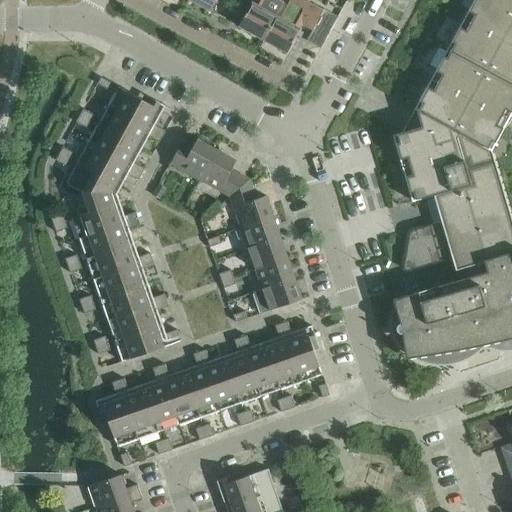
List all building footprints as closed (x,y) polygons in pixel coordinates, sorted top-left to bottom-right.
[(189,0),(211,12),(217,0),(189,0)] [(255,0),(254,4),(252,3),(239,27),(263,40),(284,4),(277,0),(255,0)] [(287,53),(301,29),(300,29),(302,25),(312,31),(323,11),(302,0),(285,0),(284,4),(263,40),(287,53)] [(392,318),(391,322),(392,326),(392,330),(393,335),(395,338),(397,342),(399,346),(402,349),(404,351),(405,359),(413,358),(415,359),(419,360),(423,362),(427,363),(432,364),(436,365),(440,365),(444,365),(448,364),(453,364),(457,363),(461,361),(465,360),(468,358),(472,356),(476,353),(479,351),(482,348),(485,345),(509,339),(511,340),(511,217),(492,150),(504,128),(504,126),(511,114),(511,113),(511,0),(474,0),(415,109),(402,133),(393,135),(412,202),(434,196),(439,213),(442,223),(433,225),(414,230),(413,230),(412,231),(411,232),(410,233),(409,235),(409,236),(403,267),(403,268),(404,269),(404,270),(405,270),(405,271),(406,271),(407,271),(408,271),(443,261),(443,260),(452,258),(456,271),(467,268),(469,277),(439,286),(421,291),(419,292),(417,286),(413,288),(409,290),(402,295),(401,297),(393,300),(395,307),(394,310),(392,314),(392,318)] [(112,83),(101,77),(97,84),(108,90),(112,83)] [(90,212),(72,218),(122,362),(181,342),(177,330),(166,334),(157,310),(169,306),(164,294),(153,298),(143,270),(155,266),(150,253),(139,257),(129,229),(140,225),(136,212),(125,216),(117,195),(128,175),(138,180),(145,169),(134,163),(149,137),(159,143),(166,131),(155,125),(165,106),(145,95),(143,100),(119,87),(66,183),(74,189),(83,192),(90,212)] [(94,115),(84,109),(80,116),(91,122),(94,115)] [(76,123),(87,129),(91,122),(80,116),(76,123)] [(182,143),(170,164),(200,180),(217,150),(197,139),(192,149),(182,143)] [(74,153),(63,147),(59,154),(70,160),(74,153)] [(232,170),(237,161),(217,150),(200,180),(230,197),(250,180),(232,170)] [(56,160),(66,166),(70,160),(59,154),(56,160)] [(256,199),(250,180),(230,197),(241,229),(274,217),(266,196),(256,199)] [(167,188),(160,184),(154,195),(161,198),(167,188)] [(63,214),(51,218),(53,225),(65,221),(63,214)] [(274,217),(241,229),(248,249),(281,237),(274,217)] [(56,233),(68,228),(65,221),(53,225),(56,233)] [(210,247),(221,243),(219,236),(207,240),(210,247)] [(281,237),(248,249),(255,269),(288,258),(281,237)] [(77,255),(65,259),(68,266),(79,262),(77,255)] [(288,258),(255,269),(262,290),(295,278),(288,258)] [(70,273),(82,269),(79,262),(68,266),(70,273)] [(231,270),(219,274),(221,281),(233,277),(231,270)] [(224,288),(236,284),(233,277),(221,281),(224,288)] [(260,314),(302,299),(295,278),(262,290),(253,293),(260,314)] [(91,296),(79,300),(82,307),(93,303),(91,296)] [(84,314),(96,310),(93,303),(82,307),(84,314)] [(236,323),(247,318),(245,311),(233,315),(236,323)] [(108,421),(117,447),(323,375),(314,349),(319,348),(311,326),(291,333),(287,322),(275,326),(279,337),(250,347),(246,336),(234,340),(238,351),(210,361),(206,350),(193,354),(197,366),(169,375),(165,364),(153,368),(156,380),(128,390),(124,378),(112,383),(116,394),(95,401),(103,423),(108,421)] [(105,336),(93,341),(96,348),(108,344),(105,336)] [(98,355),(110,351),(108,344),(96,348),(98,355)] [(318,386),(322,398),(330,395),(326,384),(318,386)] [(295,407),(291,396),(284,398),(288,410),(295,407)] [(277,401),(281,412),(288,410),(284,398),(277,401)] [(255,421),(250,410),(243,412),(247,424),(255,421)] [(236,415),(240,426),(247,424),(243,412),(236,415)] [(214,436),(210,424),(203,427),(207,438),(214,436)] [(196,429),(200,441),(207,438),(203,427),(196,429)] [(173,450),(169,438),(162,441),(166,452),(173,450)] [(155,443),(159,455),(166,452),(162,441),(155,443)] [(511,443),(501,447),(505,460),(511,457),(511,443)] [(120,455),(124,467),(132,464),(128,453),(120,455)] [(240,479),(238,474),(217,481),(219,488),(225,486),(229,497),(223,499),(227,511),(281,511),(283,511),(268,469),(240,479)] [(137,485),(126,489),(121,475),(89,486),(96,507),(140,492),(137,485)] [(134,511),(131,503),(142,499),(140,492),(96,507),(97,511),(134,511)]
